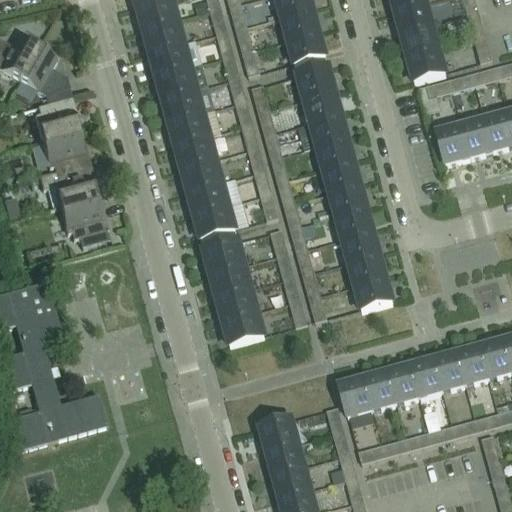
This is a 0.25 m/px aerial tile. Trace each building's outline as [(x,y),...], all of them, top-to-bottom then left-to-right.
[(313,15),(308,0),(277,0),(275,1),(281,23),(313,15)] [(426,9),(423,0),(390,0),(395,17),(426,9)] [(178,27),(171,1),(137,11),(144,36),(178,27)] [(219,4),(207,7),(210,19),(222,16),(219,4)] [(479,19),(476,7),(464,10),(467,22),(479,19)] [(432,32),(426,9),(395,17),(401,40),(432,32)] [(244,22),(241,10),(229,13),(232,25),(244,22)] [(319,38),(313,15),(281,23),(288,46),(319,38)] [(485,42),(479,19),(467,22),(445,29),(447,36),(469,30),(474,45),(485,42)] [(184,50),(178,27),(144,36),(150,59),(184,50)] [(228,39),(225,27),(213,30),(216,42),(228,39)] [(438,55),(432,32),(401,40),(407,63),(438,55)] [(250,45),(247,33),(235,36),(238,48),(250,45)] [(319,38),(288,46),(294,71),(325,63),(319,38)] [(0,75),(19,86),(37,54),(18,43),(12,52),(9,50),(2,52),(0,45),(0,75)] [(191,73),(184,50),(150,59),(156,83),(191,73)] [(235,62),(231,50),(220,53),(223,65),(235,62)] [(56,64),(37,54),(19,86),(45,100),(47,109),(72,102),(66,80),(56,83),(54,76),(51,74),(56,64)] [(488,54),(477,57),(479,66),(480,70),(492,66),(488,54)] [(445,80),(438,55),(407,63),(414,89),(445,80)] [(257,68),(253,56),(241,59),(245,71),(257,68)] [(197,96),(191,73),(156,83),(163,106),(197,96)] [(241,85),(238,73),(226,76),(229,88),(241,85)] [(328,73),(327,74),(297,82),(304,107),(335,98),(328,73)] [(487,88),(499,85),(496,73),(484,77),(487,88)] [(475,92),(472,80),(460,83),(463,95),(475,92)] [(440,101),(452,98),(449,86),(437,89),(440,101)] [(267,105),(263,93),(252,96),(255,108),(267,105)] [(203,120),(197,96),(163,106),(169,128),(203,120)] [(247,109),(244,97),(232,100),(235,112),(247,109)] [(341,121),(335,98),(304,107),(310,130),(341,121)] [(75,116),(72,102),(47,109),(37,111),(39,118),(34,120),(42,146),(78,137),(72,117),(75,116)] [(273,128),(270,116),(258,120),(261,131),(273,128)] [(210,142),(203,120),(169,128),(175,152),(210,142)] [(254,132),(250,120),(239,123),(242,135),(254,132)] [(511,152),(511,135),(508,120),(485,127),(493,158),(511,152)] [(348,145),(341,121),(310,130),(317,153),(348,145)] [(493,158),(485,127),(462,133),(470,164),(493,158)] [(470,164),(462,133),(437,140),(445,171),(470,164)] [(83,157),(78,137),(42,146),(49,173),(54,171),(55,178),(90,169),(86,156),(83,157)] [(279,151),(276,139),(264,143),(267,155),(279,151)] [(182,175),(216,166),(210,142),(175,152),(182,175)] [(260,155),(257,143),(245,146),(248,158),(260,155)] [(354,167),(348,145),(317,153),(323,176),(354,167)] [(285,175),(282,163),(270,166),(274,178),(285,175)] [(222,189),(216,166),(182,175),(188,199),(222,189)] [(266,178),(263,166),(251,169),(254,181),(266,178)] [(360,190),(354,167),(323,176),(329,199),(360,190)] [(93,182),(90,169),(55,178),(39,182),(42,194),(46,193),(51,214),(60,212),(95,202),(90,182),(93,182)] [(292,198),(288,186),(277,189),(280,201),(292,198)] [(229,212),(222,189),(188,199),(194,222),(229,212)] [(273,201),(269,189),(257,192),(261,204),(273,201)] [(367,214),(360,190),(329,199),(336,223),(367,214)] [(16,202),(4,205),(9,225),(21,222),(16,202)] [(101,222),(95,202),(60,212),(67,238),(71,237),(73,244),(108,235),(104,221),(101,222)] [(298,221),(295,209),(283,212),(286,224),(298,221)] [(235,237),(229,212),(194,222),(201,246),(235,237)] [(279,224),(276,212),(264,215),(267,227),(279,224)] [(373,238),(367,214),(336,223),(342,246),(373,238)] [(56,224),(44,226),(47,246),(59,244),(56,224)] [(304,244),(301,232),(289,235),(293,247),(304,244)] [(96,238),(80,242),(82,252),(99,248),(96,238)] [(380,261),(373,238),(342,246),(348,269),(380,261)] [(245,272),(238,247),(204,256),(211,282),(245,272)] [(286,249),(274,252),(277,265),(289,262),(286,249)] [(311,267),(307,255),(296,258),(299,270),(311,267)] [(386,284),(380,261),(348,269),(355,292),(386,284)] [(295,284),(292,271),(280,274),(283,287),(295,284)] [(251,295),(245,272),(211,282),(217,305),(251,295)] [(317,290),(314,278),(302,281),(305,293),(317,290)] [(392,308),(386,284),(355,292),(361,317),(392,308)] [(59,411),(48,373),(41,346),(60,341),(46,288),(25,294),(25,295),(0,302),(0,335),(14,332),(21,359),(1,365),(10,397),(30,391),(37,417),(7,427),(16,458),(106,433),(98,401),(59,411)] [(258,318),(251,295),(217,305),(223,328),(258,318)] [(301,307),(298,295),(286,298),(290,310),(301,307)] [(323,313),(320,301),(308,305),(311,317),(323,313)] [(264,343),(258,318),(223,328),(230,352),(264,343)] [(308,330),(305,318),(293,321),(296,333),(308,330)] [(511,378),(504,347),(480,354),(489,384),(511,378)] [(489,384),(480,354),(457,360),(465,391),(489,384)] [(465,391),(457,360),(434,366),(442,397),(465,391)] [(442,397),(434,366),(410,373),(419,403),(442,397)] [(419,403),(410,373),(387,379),(396,410),(419,403)] [(396,410),(387,379),(364,385),(372,416),(396,410)] [(372,416),(364,385),(339,392),(347,423),(372,416)] [(511,428),(511,422),(510,416),(498,419),(502,431),(511,428)] [(491,434),(487,422),(475,426),(479,437),(491,434)] [(298,450),(291,425),(260,434),(267,458),(298,450)] [(344,437),(341,425),(329,428),(332,440),(344,437)] [(467,441),(464,429),(452,432),(455,444),(467,441)] [(444,447),(441,435),(429,438),(433,450),(444,447)] [(421,453),(418,442),(406,445),(409,457),(421,453)] [(496,455),(493,443),(481,446),(485,458),(496,455)] [(350,460),(347,448),(335,451),(338,463),(350,460)] [(397,460),(394,448),(382,452),(385,463),(397,460)] [(304,473),(298,450),(267,458),(273,481),(304,473)] [(362,470),(374,467),(370,455),(358,458),(362,470)] [(503,478),(499,466),(488,469),(491,481),(503,478)] [(357,483),(353,471),(342,474),(345,486),(357,483)] [(311,496),(304,473),(273,481),(280,505),(311,496)] [(509,501),(506,489),(494,492),(497,504),(509,501)] [(363,506),(360,494),(348,497),(351,509),(363,506)] [(314,511),(311,496),(280,505),(281,511),(314,511)]
